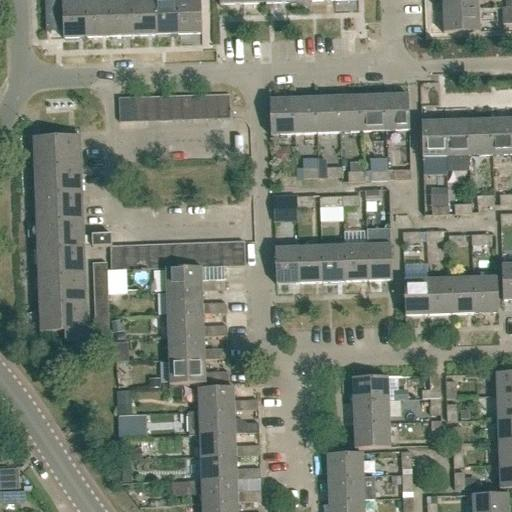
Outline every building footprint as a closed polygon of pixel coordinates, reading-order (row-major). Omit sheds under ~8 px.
[(87,39),(86,3),(63,4),(63,0),(44,0),(46,32),(63,32),(64,40),(87,39)] [(133,38),(156,37),(154,0),(132,1),(133,38)] [(156,37),(178,36),(177,0),(159,0),(154,0),(156,37)] [(177,0),(178,36),(202,35),(201,0),(177,0)] [(442,0),(443,12),(479,11),(478,0),(442,0)] [(110,38),(133,38),(132,1),(109,2),(110,38)] [(87,39),(110,38),(109,2),(86,3),(87,39)] [(511,3),(499,4),(499,18),(511,17),(511,3)] [(479,11),(443,12),(443,35),(480,34),(479,11)] [(218,97),(219,121),(231,120),(230,96),(218,97)] [(385,97),(386,133),(410,132),(409,96),(385,97)] [(195,122),(207,121),(206,97),(194,98),(195,122)] [(207,121),(219,121),(218,97),(206,97),(207,121)] [(340,135),(363,134),(362,97),(339,98),(340,135)] [(363,134),(386,133),(385,97),(362,97),(363,134)] [(171,123),(183,122),(182,98),(170,99),(171,123)] [(183,122),(195,122),(194,98),(182,98),(183,122)] [(318,136),(340,135),(339,98),(316,99),(318,136)] [(147,124),(159,123),(158,99),(146,100),(147,124)] [(159,123),(171,123),(170,99),(158,99),(159,123)] [(295,137),(318,136),(316,99),(294,100),(295,137)] [(120,125),(134,124),(134,100),(119,101),(120,125)] [(134,124),(147,124),(146,100),(134,100),(134,124)] [(271,137),(295,137),(294,100),(269,101),(271,137)] [(492,158),(511,156),(511,120),(491,121),(492,158)] [(469,158),(492,158),(491,121),(468,122),(469,158)] [(446,159),(469,158),(468,122),(445,123),(446,159)] [(421,124),(423,160),(446,159),(445,123),(421,124)] [(83,342),(82,313),(76,138),(33,140),(40,335),(65,334),(65,343),(83,342)] [(327,181),(342,180),(342,170),(326,171),(327,181)] [(303,181),(320,181),(319,171),(303,172),(303,181)] [(372,184),(388,183),(388,173),(371,174),(372,184)] [(394,183),(411,183),(411,173),(393,173),(394,183)] [(349,185),(365,184),(365,175),(348,175),(349,185)] [(280,190),(297,190),(296,179),(280,179),(280,190)] [(365,203),(382,203),(382,193),(365,193),(365,203)] [(499,208),(511,207),(511,197),(499,198),(499,208)] [(476,209),(493,208),(492,198),(476,199),(476,209)] [(297,210),(314,209),(313,199),(296,200),(297,210)] [(343,209),(359,209),(359,199),(342,199),(343,209)] [(274,210),(291,210),(291,200),(274,200),(274,210)] [(320,210),(337,210),(336,200),(320,200),(320,210)] [(455,217),(471,216),(471,207),(455,208),(455,217)] [(432,208),(433,218),(449,217),(449,208),(432,208)] [(500,227),(511,226),(511,216),(500,217),(500,227)] [(426,245),(442,244),(442,234),(426,235),(426,245)] [(403,246),(420,245),(420,235),(403,236),(403,246)] [(93,250),(112,249),(112,237),(92,237),(93,250)] [(473,248),(489,248),(488,238),(472,238),(473,248)] [(449,249),(466,249),(465,239),(449,239),(449,249)] [(232,245),(233,269),(245,268),(244,244),(232,245)] [(209,270),(221,269),(220,245),(208,246),(209,270)] [(221,269),(233,269),(232,245),(220,245),(221,269)] [(173,271),(185,270),(184,246),(173,247),(173,271)] [(185,270),(197,270),(196,246),(184,246),(185,270)] [(197,270),(209,270),(208,246),(196,246),(197,270)] [(367,247),(368,284),(392,283),(391,246),(367,247)] [(149,272),(161,271),(161,247),(149,248),(149,272)] [(161,271),(173,271),(173,247),(161,247),(161,271)] [(345,285),(368,284),(367,247),(344,248),(345,285)] [(126,273),(137,272),(137,248),(124,249),(124,253),(125,253),(126,273)] [(137,272),(149,272),(149,248),(137,248),(137,272)] [(323,285),(345,285),(344,248),(321,249),(323,285)] [(300,286),(323,285),(321,249),(299,250),(300,286)] [(276,287),(300,286),(299,250),(275,251),(276,287)] [(112,273),(126,273),(125,253),(124,253),(111,253),(111,254),(113,254),(114,272),(112,272),(112,273)] [(503,303),(511,302),(511,266),(502,267),(503,303)] [(167,295),(203,294),(226,293),(226,283),(203,284),(202,270),(166,271),(167,295)] [(473,280),(474,316),(498,315),(497,279),(473,280)] [(429,318),(452,317),(450,280),(428,281),(429,318)] [(452,317),(474,316),(473,280),(450,280),(452,317)] [(405,318),(429,318),(428,281),(404,282),(404,286),(405,318)] [(167,318),(204,317),(203,294),(167,295),(167,318)] [(210,316),(227,316),(227,306),(210,307),(210,316)] [(167,318),(168,341),(205,340),(228,339),(227,329),(204,330),(204,317),(167,318)] [(206,362),(206,363),(229,362),(228,352),(205,353),(205,340),(168,341),(169,364),(205,362),(206,362)] [(207,385),(206,363),(206,362),(205,362),(169,364),(170,387),(207,385)] [(496,399),(511,398),(511,374),(495,375),(496,399)] [(213,385),(230,384),(229,375),(213,375),(213,385)] [(430,396),(440,395),(439,379),(429,379),(430,396)] [(353,405),(389,403),(388,380),(352,381),(353,405)] [(447,400),(457,400),(457,384),(446,384),(447,400)] [(198,415),(235,414),(234,390),(198,391),(198,415)] [(497,421),(511,420),(511,398),(496,399),(497,421)] [(431,418),(441,418),(440,401),(430,402),(431,418)] [(242,413),(258,413),(258,403),(241,404),(242,413)] [(354,428),(390,426),(389,403),(353,405),(354,428)] [(130,405),(116,405),(116,416),(130,416),(130,405)] [(448,423),(453,423),(458,423),(457,406),(447,407),(448,423)] [(235,414),(198,415),(188,415),(189,438),(199,438),(236,436),(236,437),(259,436),(259,426),(242,426),(239,424),(235,424),(235,414)] [(498,444),(511,443),(511,420),(497,421),(498,444)] [(432,441),(442,441),(441,424),(431,424),(432,441)] [(390,426),(354,428),(354,451),(391,450),(390,426)] [(454,446),(463,446),(463,429),(453,429),(454,446)] [(237,459),(236,437),(236,436),(199,438),(200,460),(237,459)] [(498,467),(511,466),(511,443),(498,444),(498,467)] [(243,459),(260,458),(259,448),(243,449),(243,459)] [(455,468),(464,468),(464,452),(454,452),(455,468)] [(402,472),(412,472),(411,455),(401,455),(402,472)] [(327,481),(364,480),(363,456),(327,457),(327,481)] [(201,483),(237,482),(237,459),(200,460),(201,483)] [(511,466),(498,467),(499,490),(511,489),(511,466)] [(244,482),(260,481),(260,471),(244,472),(244,482)] [(455,491),(465,491),(464,474),(455,475),(455,491)] [(403,495),(413,494),(412,478),(402,478),(403,495)] [(327,481),(328,504),(365,502),(375,501),(375,493),(365,494),(364,480),(327,481)] [(261,504),(261,494),(238,495),(237,482),(201,483),(202,506),(238,505),(261,504)] [(472,511),(508,511),(508,496),(472,498),(472,511)] [(403,511),(413,511),(413,500),(403,501),(403,511)] [(328,511),(365,511),(365,502),(328,504),(328,511)]
